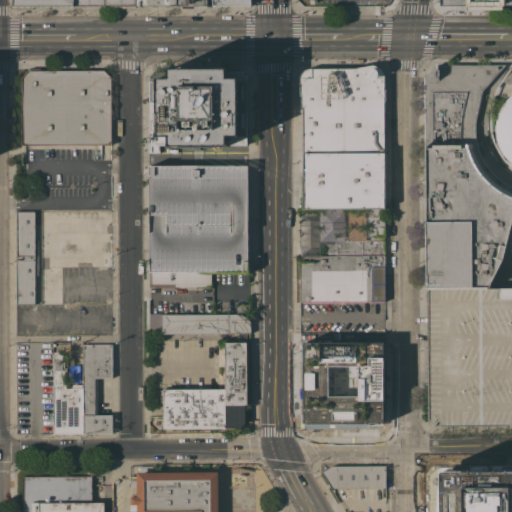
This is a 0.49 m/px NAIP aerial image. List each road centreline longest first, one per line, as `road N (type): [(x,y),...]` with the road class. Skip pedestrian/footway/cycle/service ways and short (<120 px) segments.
road 1 (residential): [(409,511),(401,71),(408,37)]
road 2 (residential): [(132,451),(128,38)]
road 3 (secondary): [(283,450),(276,129)]
road 4 (residential): [(283,450),(0,451)]
road 5 (residential): [(511,448),(283,450)]
